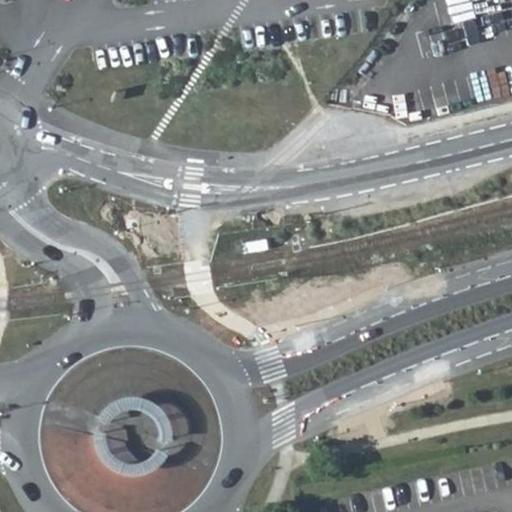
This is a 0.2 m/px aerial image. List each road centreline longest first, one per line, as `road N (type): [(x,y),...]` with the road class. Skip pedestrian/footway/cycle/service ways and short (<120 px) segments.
road 1 (tertiary): [(511,142),(310,190),(238,195),(142,183),(44,152)]
road 2 (secondary): [(511,282),(309,358),(219,374)]
road 3 (secondary): [(239,467),(260,442),(330,404),(511,333)]
road 4 (tertiary): [(154,333),(120,262),(37,217),(15,167)]
road 5 (tertiary): [(0,213),(89,270),(100,291),(87,340)]
